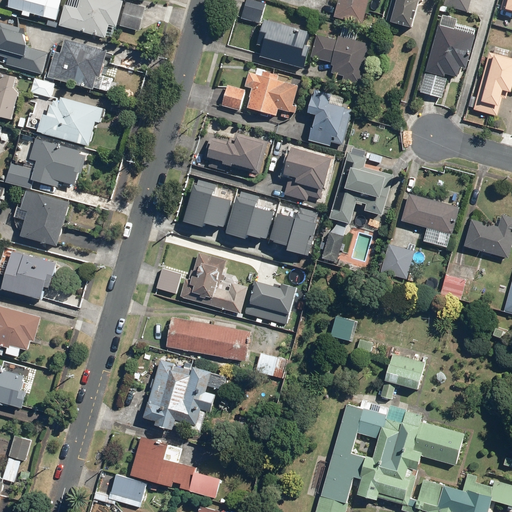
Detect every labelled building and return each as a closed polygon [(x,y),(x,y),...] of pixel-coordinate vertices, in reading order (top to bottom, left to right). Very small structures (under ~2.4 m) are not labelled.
[(11,0),(9,8),(57,20),(62,0),(11,0)] [(61,25),(106,38),(110,25),(118,27),(125,1),(119,0),(81,0),(79,8),(67,5),(61,25)] [(246,0),(241,19),(261,24),(266,4),(253,0),(246,0)] [(338,0),(334,16),(362,24),(369,0),(338,0)] [(413,28),(420,0),(392,0),(386,21),(413,28)] [(468,12),(471,0),(445,0),(444,6),(468,12)] [(511,0),(503,0),(501,10),(511,12),(511,0)] [(120,26),(140,31),(146,7),(126,2),(120,26)] [(260,56),(305,69),(311,46),(305,45),(309,32),(264,20),(257,45),(263,46),(260,56)] [(0,48),(10,51),(7,64),(43,74),(48,53),(21,46),(25,29),(4,24),(0,39),(0,48)] [(446,73),(457,77),(460,67),(466,68),(476,35),(439,25),(426,71),(445,77),(446,73)] [(342,80),(360,85),(371,45),(340,36),(339,40),(317,34),(311,57),(331,62),(330,65),(333,66),(331,73),(343,76),(342,80)] [(49,77),(94,89),(97,77),(101,78),(108,51),(65,39),(61,54),(55,52),(49,77)] [(474,110),(498,116),(502,100),(500,99),(502,90),(511,92),(511,88),(511,58),(490,53),(474,110)] [(112,81),(132,86),(137,68),(117,62),(112,81)] [(291,112),(298,85),(277,80),(279,75),(263,71),(262,76),(249,72),(245,86),(253,88),(248,108),(277,115),(279,109),(291,112)] [(0,74),(0,116),(14,120),(25,79),(1,73),(0,74)] [(421,92),(442,98),(448,78),(427,73),(421,92)] [(31,92),(51,97),(54,83),(35,78),(31,92)] [(222,105),(240,110),(246,90),(228,85),(222,105)] [(332,142),(343,145),(353,109),(329,103),(332,94),(314,89),(308,113),(316,115),(310,140),(331,146),(332,142)] [(38,132),(89,146),(96,121),(100,122),(104,109),(62,97),(61,101),(54,100),(52,105),(50,104),(47,115),(43,114),(38,132)] [(204,165),(253,180),(265,140),(247,134),(244,141),(214,132),(204,165)] [(7,182),(30,189),(33,179),(58,187),(60,181),(75,186),(84,155),(80,154),(81,151),(37,138),(30,159),(37,161),(35,170),(12,163),(7,182)] [(295,189),(322,197),(333,161),(293,149),(286,176),(298,179),(295,189)] [(330,218),(351,224),(357,202),(367,204),(365,211),(383,215),(394,175),(364,167),(367,156),(348,151),(330,218)] [(196,175),(185,219),(207,224),(208,221),(227,226),(234,199),(215,194),(219,181),(196,175)] [(240,187),(229,231),(251,236),(252,233),(271,238),(278,210),(259,206),(263,192),(240,187)] [(23,236),(59,246),(71,202),(27,190),(22,208),(30,210),(23,236)] [(402,221),(453,235),(461,207),(410,193),(402,221)] [(294,248),(312,253),(323,210),(304,205),(301,218),(282,213),(275,240),(294,245),(294,248)] [(465,246),(509,258),(511,246),(511,216),(502,214),(499,226),(472,219),(465,246)] [(322,258),(337,263),(345,236),(330,232),(322,258)] [(382,272),(408,279),(415,254),(389,247),(382,272)] [(3,289),(43,299),(46,286),(52,288),(59,263),(13,250),(3,289)] [(182,296),(242,313),(249,287),(233,282),(230,291),(220,287),(227,260),(200,252),(195,270),(193,270),(190,280),(187,279),(182,296)] [(182,275),(163,269),(157,289),(175,295),(182,275)] [(442,294),(461,299),(466,280),(448,275),(442,294)] [(256,279),(247,311),(291,322),(300,286),(284,283),(283,286),(256,279)] [(22,348),(29,350),(32,340),(37,342),(44,316),(0,304),(0,345),(9,347),(7,353),(20,356),(22,348)] [(356,321),(336,316),(331,335),(350,341),(356,321)] [(167,346),(247,361),(252,332),(173,317),(167,346)] [(508,332),(495,328),(493,337),(506,341),(508,332)] [(373,343),(361,339),(355,357),(368,361),(373,343)] [(256,372),(283,379),(289,360),(262,352),(256,372)] [(427,362),(394,353),(386,380),(420,388),(427,362)] [(156,424),(173,429),(174,425),(201,433),(207,411),(211,412),(216,394),(207,391),(209,386),(224,390),(228,376),(187,364),(185,369),(173,365),(174,363),(162,359),(144,417),(157,420),(156,424)] [(0,401),(24,408),(29,391),(22,390),(26,376),(0,368),(0,401)] [(465,433),(420,421),(423,413),(390,404),(387,414),(345,403),(316,511),(345,511),(355,476),(362,478),(357,494),(378,499),(379,495),(410,504),(417,475),(412,473),(413,468),(417,469),(421,455),(457,464),(465,433)] [(237,446),(254,451),(263,419),(242,413),(236,431),(240,433),(237,446)] [(10,456),(28,461),(34,440),(17,435),(10,456)] [(181,487),(217,498),(223,479),(197,472),(198,468),(165,458),(169,444),(143,437),(132,475),(173,486),(175,481),(182,483),(181,487)] [(5,478),(17,481),(23,461),(11,458),(5,478)] [(428,511),(492,511),(496,500),(511,504),(511,483),(495,479),(493,486),(477,481),(478,476),(469,473),(465,489),(425,478),(417,507),(429,511),(428,511)] [(113,492),(143,501),(148,483),(118,474),(113,492)] [(96,498),(117,504),(119,497),(98,491),(96,498)]
